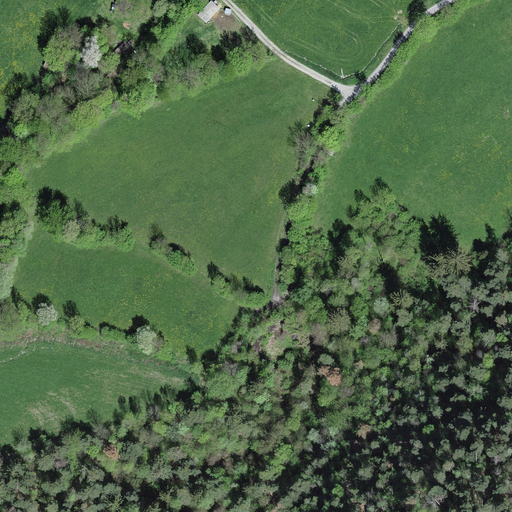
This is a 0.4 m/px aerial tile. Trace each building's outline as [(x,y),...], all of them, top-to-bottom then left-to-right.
[(170,0),(180,13),(197,0),(170,0)] [(211,2),(198,15),(205,22),(218,9),(211,2)] [(116,47),(125,58),(133,51),(124,40),(116,47)] [(47,56),(43,66),(63,75),(67,65),(47,56)] [(119,62),(106,69),(114,84),(127,76),(119,62)]
